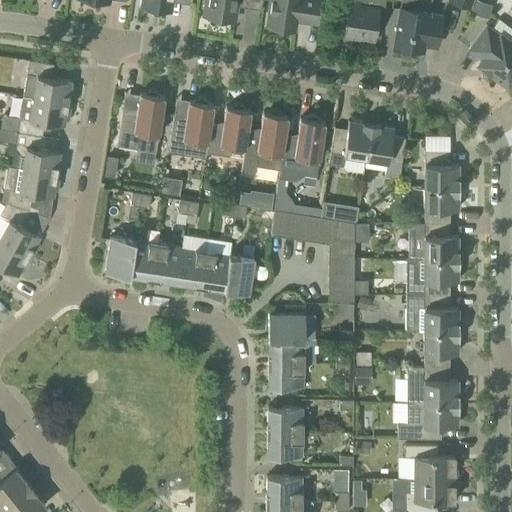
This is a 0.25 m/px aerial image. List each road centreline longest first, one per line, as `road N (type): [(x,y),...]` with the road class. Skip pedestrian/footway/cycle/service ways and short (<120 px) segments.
road 1 (residential): [(500,373),(501,163),(466,103),(425,86),(110,39)]
road 2 (residential): [(236,511),(231,338),(205,315),(97,297),(69,284)]
road 3 (residential): [(69,284),(110,39)]
road 4 (residential): [(93,511),(0,396)]
road 5 (residential): [(500,511),(500,373)]
